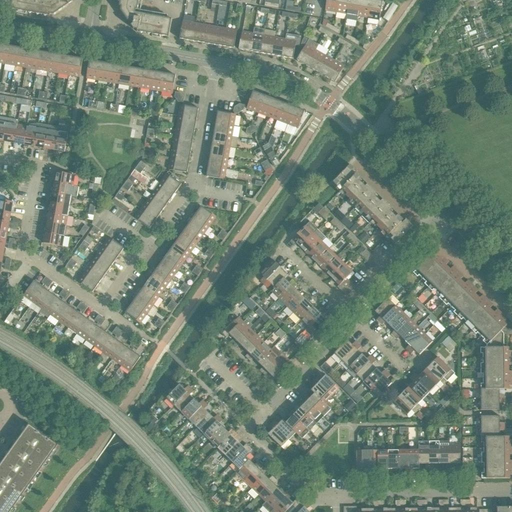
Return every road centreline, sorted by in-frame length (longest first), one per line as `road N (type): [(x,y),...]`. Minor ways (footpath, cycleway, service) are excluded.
road 1 (residential): [(336,495),(511,493)]
road 2 (tertiary): [(442,210),(329,102)]
road 3 (residential): [(100,308),(183,192),(195,188)]
road 4 (residential): [(336,495),(316,495),(247,429),(265,411)]
road 5 (residential): [(27,261),(22,250),(37,165),(0,158)]
road 6 (tertiary): [(88,40),(216,62)]
road 7 (residential): [(424,229),(511,319)]
road 8 (residential): [(265,411),(347,318)]
road 9 (tertiary): [(216,62),(266,73),(329,102)]
